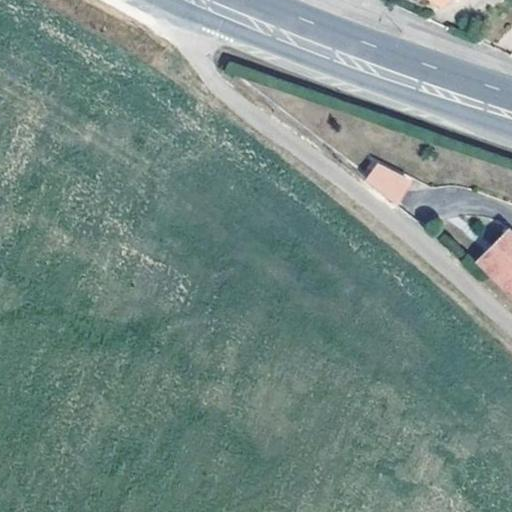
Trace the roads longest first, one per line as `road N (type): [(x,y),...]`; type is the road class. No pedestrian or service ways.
road 1 (unclassified): [(208,4),(198,39),(218,87),(382,214),(511,330)]
road 2 (secondary): [(511,109),(208,4)]
